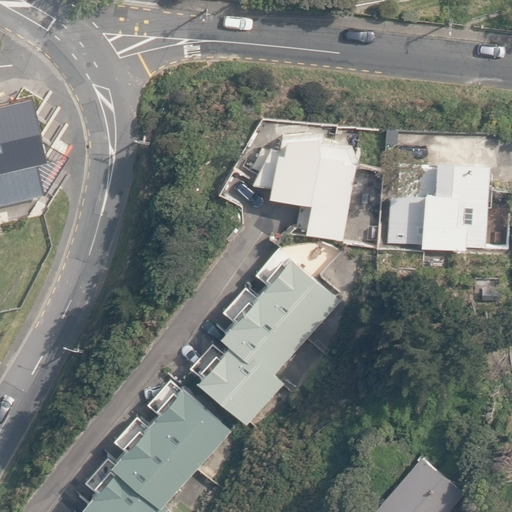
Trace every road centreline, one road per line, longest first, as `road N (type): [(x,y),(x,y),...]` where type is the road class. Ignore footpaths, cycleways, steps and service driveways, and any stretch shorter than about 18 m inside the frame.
road 1 (residential): [(79,70),(120,44),(180,29),(511,63)]
road 2 (tertiary): [(79,70),(100,113),(103,145),(90,240),(59,325),(0,429)]
road 3 (residential): [(254,211),(32,511)]
